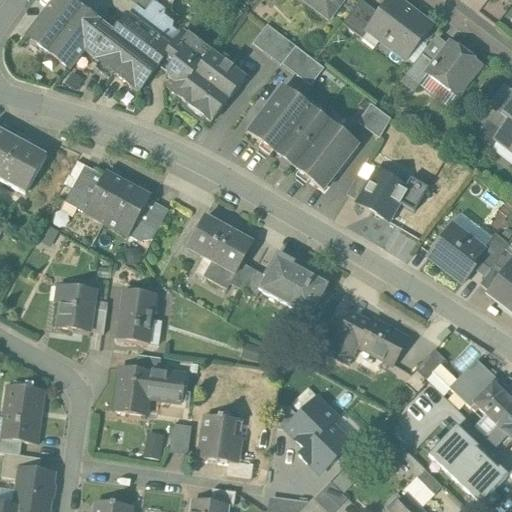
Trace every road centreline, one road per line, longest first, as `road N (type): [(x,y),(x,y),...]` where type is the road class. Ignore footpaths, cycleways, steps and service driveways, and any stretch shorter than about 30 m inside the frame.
road 1 (residential): [(0,91),(228,179),(511,349)]
road 2 (residential): [(63,511),(79,414),(71,387),(0,340)]
